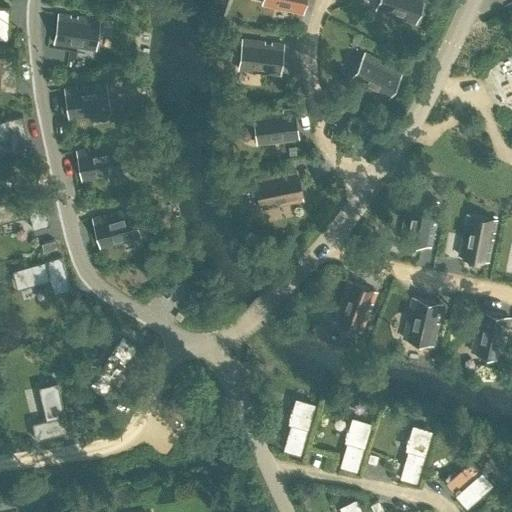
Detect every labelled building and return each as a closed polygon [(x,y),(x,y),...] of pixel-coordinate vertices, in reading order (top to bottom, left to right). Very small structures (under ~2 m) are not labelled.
[(262,0),(261,4),(302,13),(305,0),(262,0)] [(378,0),(375,9),(415,23),(422,0),(378,0)] [(0,38),(7,39),(9,7),(0,6),(0,38)] [(13,15),(14,30),(37,29),(36,14),(13,15)] [(58,14),(54,44),(95,49),(99,19),(77,17),(77,19),(70,18),(70,16),(58,14)] [(242,39),(238,69),(280,74),(283,44),(242,39)] [(364,52),(350,79),(387,99),(401,72),(364,52)] [(0,88),(15,89),(17,57),(0,56),(0,88)] [(76,87),(64,88),(68,118),(109,112),(104,82),(83,86),(83,88),(76,89),(76,87)] [(10,92),(0,93),(0,118),(14,115),(10,92)] [(294,108),(253,114),(256,143),(298,138),(294,108)] [(27,149),(22,117),(0,121),(0,138),(8,137),(11,152),(27,149)] [(88,148),(76,150),(81,180),(122,173),(116,143),(95,147),(95,149),(88,150),(88,148)] [(2,185),(16,197),(29,183),(15,170),(2,185)] [(296,170),(255,178),(261,208),(302,199),(296,170)] [(49,224),(42,193),(0,202),(0,220),(3,220),(29,214),(33,228),(49,224)] [(408,198),(400,239),(429,245),(434,223),(431,223),(432,215),(435,216),(437,204),(408,198)] [(104,215),(92,218),(101,247),(139,236),(132,207),(111,213),(111,215),(104,217),(104,215)] [(466,214),(458,255),(488,261),(492,239),(489,238),(490,231),(493,231),(496,220),(466,214)] [(53,239),(41,242),(43,250),(55,247),(53,239)] [(68,283),(62,261),(60,256),(56,258),(40,262),(12,270),(17,286),(48,277),(52,292),(69,287),(68,283)] [(168,266),(147,285),(160,299),(181,280),(168,266)] [(348,280),(333,319),(359,330),(368,308),(365,307),(367,300),(371,301),(375,291),(348,280)] [(412,297),(403,338),(431,344),(436,321),(433,320),(434,313),(438,314),(440,303),(412,297)] [(480,310),(471,351),(499,358),(504,335),(501,334),(502,327),(506,328),(508,317),(480,310)] [(103,393),(137,347),(121,335),(106,356),(107,357),(89,382),(103,393)] [(67,430),(57,381),(40,384),(47,416),(32,419),(35,436),(67,430)] [(300,454),(314,404),(296,399),(289,422),(290,422),(282,449),(300,454)] [(356,471),(370,423),(352,417),(345,440),(346,441),(339,466),(356,471)] [(416,483),(431,430),(413,425),(406,448),(407,449),(399,478),(416,483)] [(369,452),(366,462),(375,464),(378,455),(369,452)] [(466,506),(493,482),(471,458),(444,482),(466,506)] [(362,511),(356,498),(341,506),(343,511),(362,511)] [(378,499),(370,503),(374,511),(375,511),(383,508),(378,499)]
